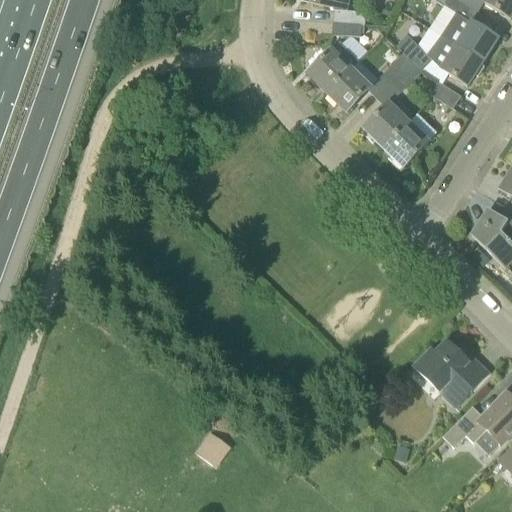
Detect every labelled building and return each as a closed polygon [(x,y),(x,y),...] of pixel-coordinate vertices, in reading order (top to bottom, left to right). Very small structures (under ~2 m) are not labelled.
[(317,0),(315,6),(335,10),(334,26),(362,27),(366,27),(366,25),(367,16),(367,15),(349,14),(352,0),(317,0)] [(476,13),(455,0),(433,0),(446,8),(431,31),(442,38),(483,65),(499,41),(470,23),(476,13)] [(455,0),(476,13),(483,3),(479,0),(455,0)] [(511,20),(511,0),(484,0),(483,3),(511,21),(511,20)] [(362,39),(362,27),(334,26),(333,37),(362,39)] [(404,56),(413,66),(415,64),(424,72),(434,63),(441,70),(468,88),(483,65),(442,38),(428,57),(416,45),(404,56)] [(309,76),(329,96),(360,64),(340,44),(334,50),(334,51),(309,76)] [(392,87),(413,66),(404,56),(383,77),(392,87)] [(348,115),(379,83),(360,64),(329,96),(348,115)] [(365,131),(385,151),(410,126),(390,106),(401,95),(401,96),(424,72),(415,64),(413,66),(392,87),(378,101),(386,110),(365,131)] [(454,112),(462,98),(440,84),(431,97),(454,112)] [(410,126),(385,151),(405,170),(430,145),(410,126)] [(511,176),(502,192),(511,198),(511,176)] [(506,271),(511,264),(511,245),(502,236),(509,225),(511,227),(511,213),(505,209),(499,219),(488,213),(473,237),(506,271)] [(454,411),(487,377),(467,356),(462,361),(445,345),(434,356),(430,353),(413,370),(454,411)] [(498,447),(497,448),(498,449),(511,435),(511,403),(506,398),(507,397),(506,396),(482,421),(471,411),(453,429),(441,441),(452,452),(464,440),(472,447),(485,434),(498,447)] [(226,448),(210,436),(196,456),(212,468),(226,448)] [(511,453),(498,468),(511,480),(511,453)]
